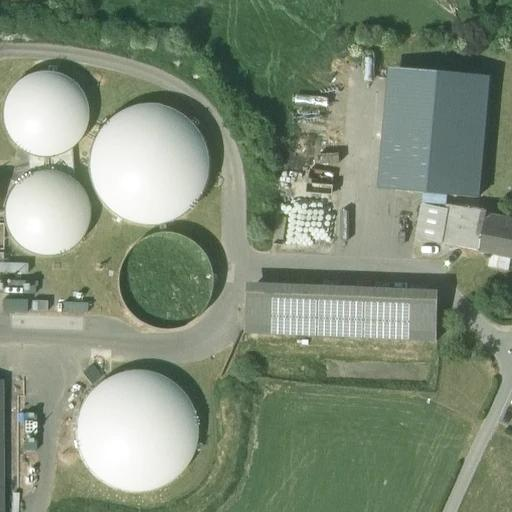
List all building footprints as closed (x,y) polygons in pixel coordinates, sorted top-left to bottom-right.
[(47,162),(62,158),(75,149),(84,137),(89,122),(88,107),(83,93),(73,82),(61,75),(47,71),(32,73),(19,79),(9,89),(2,101),(0,109),(0,123),(1,129),(7,142),(18,153),(32,160),(47,162)] [(381,188),(478,197),(489,82),(392,73),(381,188)] [(143,227),(163,225),(181,218),(196,205),(206,188),(210,169),(208,149),(199,130),(184,115),(165,106),(144,104),(123,109),(106,121),(93,138),(87,158),(88,178),(95,196),(107,211),(124,222),(143,227)] [(57,258),(71,252),(81,241),(88,227),(89,212),(86,197),(78,184),(66,175),(52,170),(37,169),(22,174),(10,183),(2,195),(0,201),(0,228),(4,239),(14,250),(28,258),(42,261),(57,258)] [(462,248),(468,209),(421,202),(415,241),(462,248)] [(485,211),(468,209),(462,248),(479,251),(483,223),(485,211)] [(511,227),(483,223),(479,251),(511,257),(511,227)] [(205,308),(211,292),(211,276),(206,260),(195,247),(181,238),(165,235),(150,237),(136,243),(125,254),(118,267),(115,282),(117,297),(124,310),(134,321),(147,328),(163,331),(180,329),(194,320),(205,308)] [(438,301),(246,293),(244,333),(436,341),(438,301)] [(2,301),(3,311),(25,311),(25,301),(2,301)] [(86,468),(103,485),(126,493),(151,492),(172,482),(188,464),(197,439),(195,416),(182,393),(166,379),(145,372),(125,372),(103,380),(88,396),(76,418),(75,441),(86,468)]
